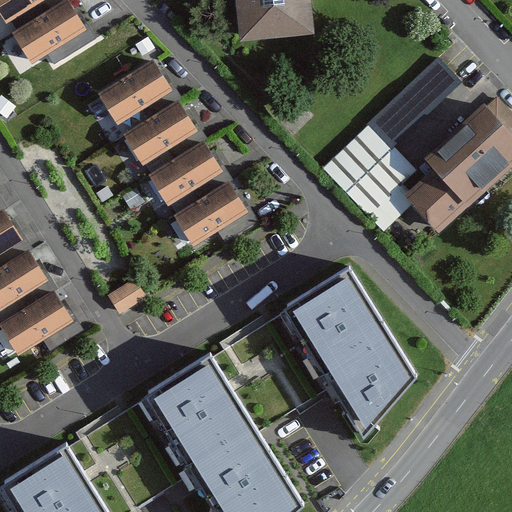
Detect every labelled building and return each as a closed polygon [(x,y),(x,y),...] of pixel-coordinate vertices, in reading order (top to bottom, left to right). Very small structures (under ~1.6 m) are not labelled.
[(0,0),(0,9),(7,20),(38,0),(0,0)] [(66,0),(64,0),(13,33),(31,61),(84,28),(66,0)] [(309,0),(237,0),(241,37),(313,31),(309,0)] [(461,81),(439,57),(323,165),(383,230),(398,216),(383,200),(414,170),(391,147),(461,81)] [(152,59),(101,92),(119,121),(170,88),(152,59)] [(177,101),(126,134),(144,162),(195,128),(177,101)] [(436,166),(407,194),(440,230),(511,162),(511,150),(509,148),(511,145),(511,133),(483,103),(427,156),(436,166)] [(203,141),(151,174),(164,195),(169,202),(221,169),(203,141)] [(228,181),(175,213),(193,242),(246,211),(228,181)] [(3,209),(0,211),(0,252),(21,239),(3,209)] [(28,249),(0,266),(0,308),(47,279),(28,249)] [(346,267),(284,306),(364,431),(414,374),(346,267)] [(133,279),(107,295),(118,313),(144,297),(133,279)] [(53,290),(1,324),(20,352),(71,319),(53,290)] [(208,355),(144,395),(145,396),(219,511),(288,511),(302,501),(229,386),(209,357),(208,355)] [(67,446),(65,443),(3,482),(4,484),(21,511),(108,511),(85,474),(67,446)]
